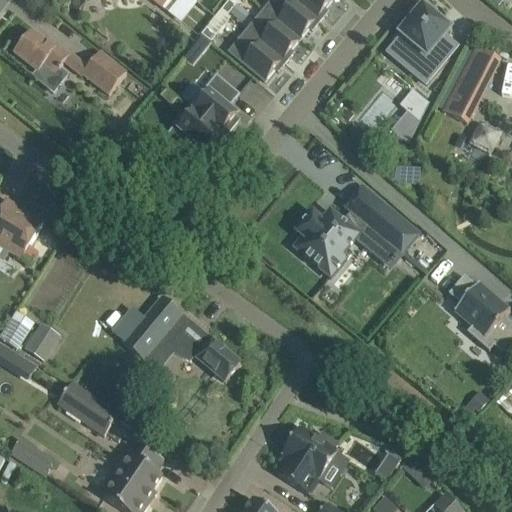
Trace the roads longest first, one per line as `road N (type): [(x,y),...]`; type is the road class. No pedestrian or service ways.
road 1 (residential): [(209,511),(303,358),(263,322),(163,261)]
road 2 (residential): [(387,0),(163,261)]
road 3 (residential): [(163,261),(0,138)]
